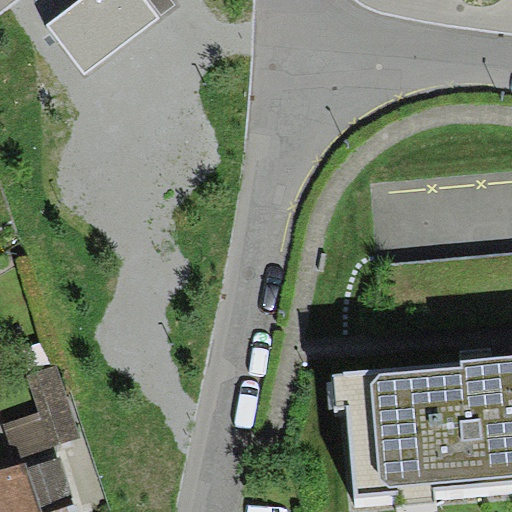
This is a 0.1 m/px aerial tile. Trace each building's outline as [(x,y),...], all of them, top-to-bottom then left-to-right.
[(147,0),(83,0),(48,27),(84,74),(160,16),(147,0)] [(511,356),(341,369),(351,508),(511,494),(511,356)] [(39,412),(5,424),(17,459),(82,436),(59,368),(28,379),(39,412)] [(60,459),(28,470),(41,511),(48,511),(75,503),(60,459)] [(25,461),(0,469),(0,511),(41,511),(28,470),(25,461)] [(78,511),(75,503),(48,511),(78,511)]
